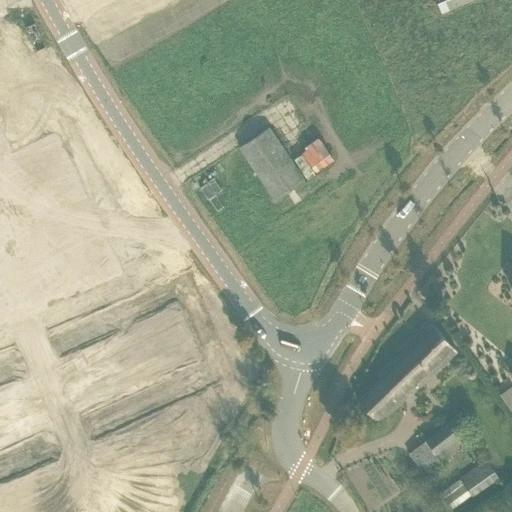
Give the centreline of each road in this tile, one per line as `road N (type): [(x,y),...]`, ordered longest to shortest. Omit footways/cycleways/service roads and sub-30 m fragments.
road 1 (tertiary): [(307,349),(269,330),(215,260),(46,0)]
road 2 (tertiary): [(307,349),(328,339),(389,235),(445,162),(511,99)]
road 3 (unknown): [(184,60),(231,38),(304,147),(302,168),(268,193)]
road 4 (residential): [(351,511),(287,446),(287,413),(307,349)]
road 5 (unknown): [(268,193),(184,60)]
